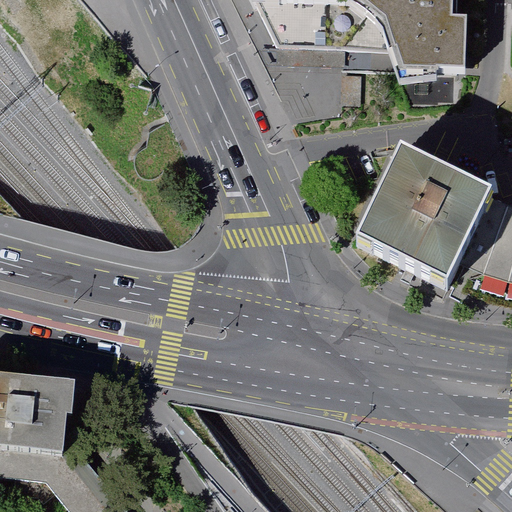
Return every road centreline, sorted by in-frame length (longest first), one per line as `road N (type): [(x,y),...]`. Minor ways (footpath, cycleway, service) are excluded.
road 1 (secondary): [(163,0),(249,194),(295,280),(337,336)]
road 2 (primary): [(337,336),(83,285),(0,259)]
road 3 (primary): [(121,352),(414,403)]
road 4 (primary): [(511,362),(337,336)]
road 5 (primary): [(0,317),(121,352)]
road 6 (tertiary): [(511,482),(414,403)]
road 7 (tertiary): [(0,347),(121,352)]
